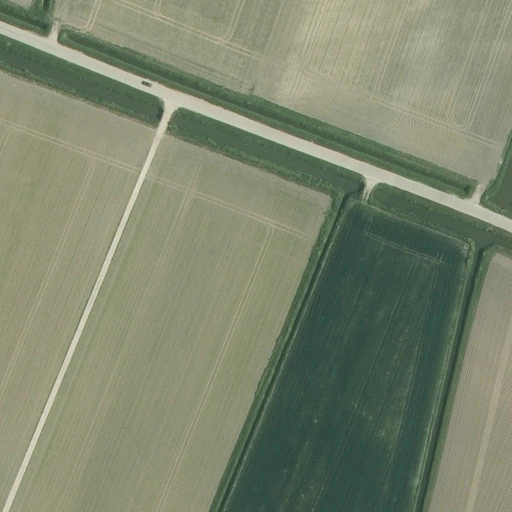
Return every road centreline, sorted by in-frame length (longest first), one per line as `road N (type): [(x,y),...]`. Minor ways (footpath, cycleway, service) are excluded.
road 1 (unclassified): [(511,228),(0,28)]
road 2 (track): [(5,511),(173,97)]
